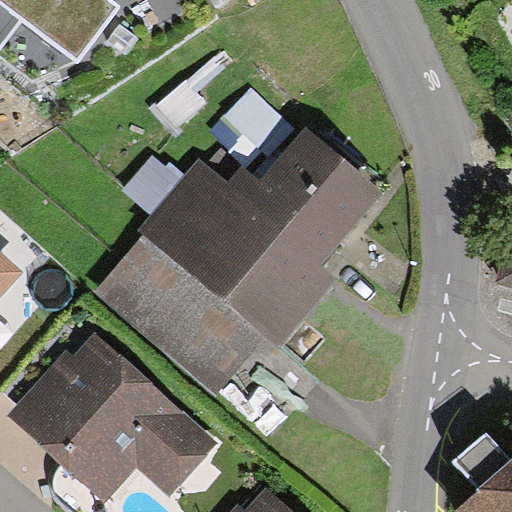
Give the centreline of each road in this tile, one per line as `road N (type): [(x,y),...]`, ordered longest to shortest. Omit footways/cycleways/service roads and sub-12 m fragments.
road 1 (residential): [(382,0),(434,108),(447,189),(442,342)]
road 2 (residential): [(442,342),(419,511)]
